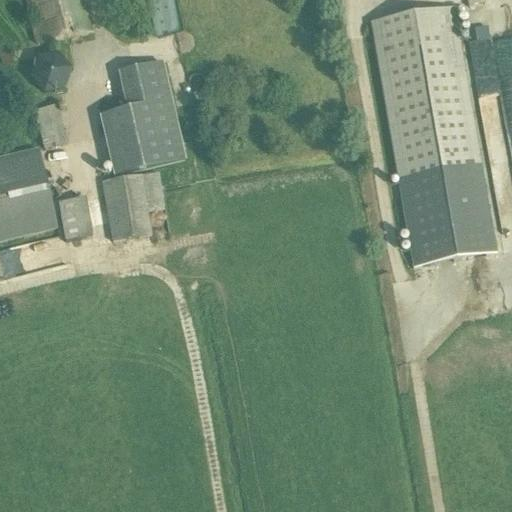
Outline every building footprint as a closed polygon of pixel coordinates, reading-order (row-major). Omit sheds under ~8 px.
[(26,0),(36,49),(94,36),(82,0),(26,0)] [(466,0),(468,8),(484,5),(483,0),(466,0)] [(453,10),(370,25),(413,270),(496,256),(453,10)] [(65,92),(72,71),(57,56),(36,60),(30,81),(44,97),(65,92)] [(114,180),(186,162),(162,63),(119,73),(128,110),(99,117),(114,180)] [(44,153),(67,147),(57,107),(33,114),(44,153)] [(0,245),(58,232),(39,151),(0,159),(0,245)] [(158,175),(101,184),(111,244),(152,237),(148,214),(165,211),(158,175)] [(64,244),(92,240),(86,200),(58,205),(64,244)]
